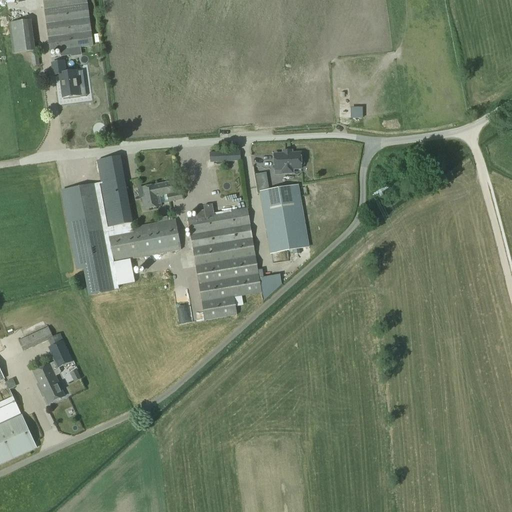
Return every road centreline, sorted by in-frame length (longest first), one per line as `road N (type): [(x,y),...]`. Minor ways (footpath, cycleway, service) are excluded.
road 1 (unclassified): [(0,473),(168,394),(359,218),(368,147)]
road 2 (unclassified): [(368,147),(308,141),(59,160)]
road 3 (track): [(511,300),(468,130)]
road 4 (unclassified): [(368,147),(468,130),(511,102)]
